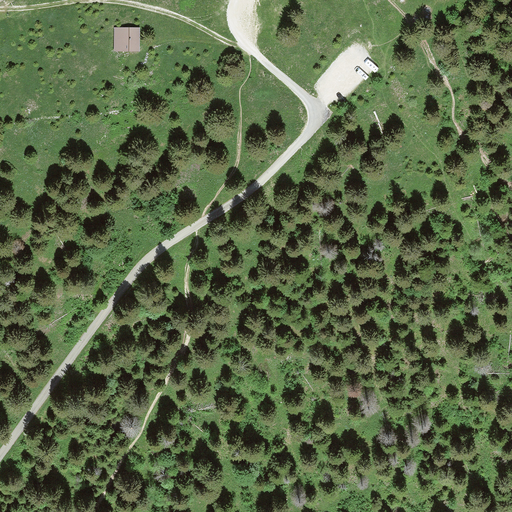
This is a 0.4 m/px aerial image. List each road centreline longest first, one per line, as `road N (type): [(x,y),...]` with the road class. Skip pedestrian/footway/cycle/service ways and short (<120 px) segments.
road 1 (unclassified): [(0,459),(137,269),(262,180),(312,127),(315,102),(265,59)]
road 2 (track): [(246,45),(178,16),(94,0)]
